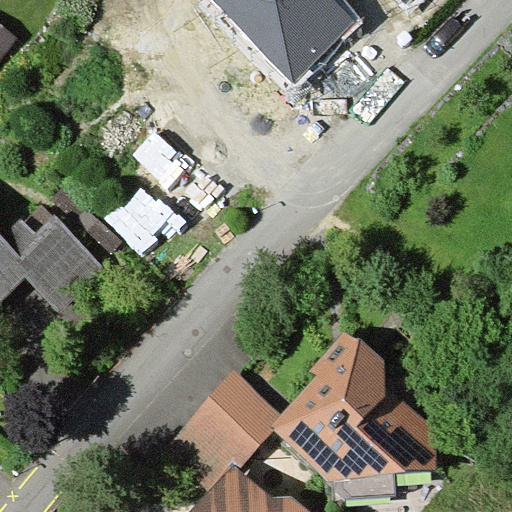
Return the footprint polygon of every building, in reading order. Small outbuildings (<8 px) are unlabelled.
[(398,0),(407,9),(416,0),(212,0),(294,81),(362,23),(340,0),(398,0)] [(0,31),(0,69),(18,43),(0,31)] [(0,326),(34,285),(54,303),(88,273),(34,227),(14,251),(0,239),(0,326)] [(511,351),(501,365),(511,375),(511,351)] [(310,383),(290,450),(346,502),(452,490),(412,409),(357,354),(310,383)] [(232,397),(205,429),(240,456),(266,425),(232,397)] [(205,429),(180,460),(214,488),(240,456),(205,429)] [(286,511),(240,492),(229,511),(286,511)]
